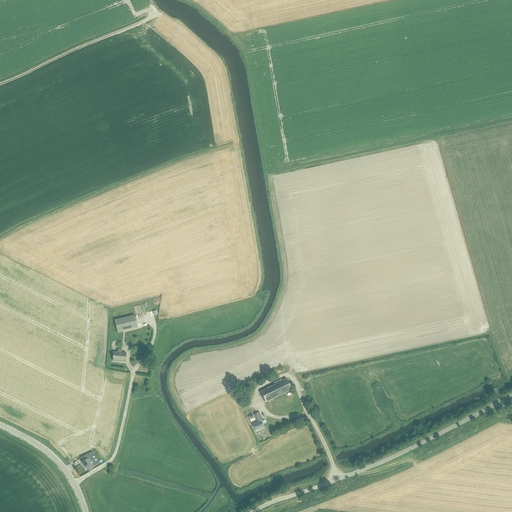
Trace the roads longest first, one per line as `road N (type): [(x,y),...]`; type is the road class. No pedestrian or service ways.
road 1 (unclassified): [(338,478),(511,395)]
road 2 (unclassified): [(74,483),(113,457),(133,371)]
